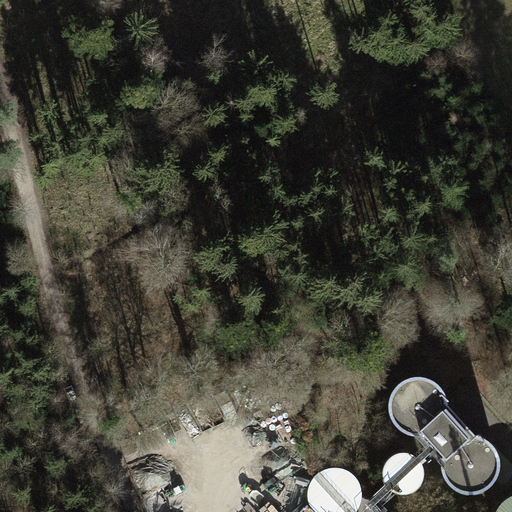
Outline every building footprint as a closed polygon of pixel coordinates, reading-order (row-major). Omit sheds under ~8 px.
[(446,412),(448,405),(448,397),(446,389),(442,383),(436,377),(430,374),(422,372),(414,372),(407,374),(400,377),(395,383),(391,389),(389,397),(389,405),(391,412),(395,419),(400,424),(407,428),(414,430),(422,430),(430,428),(436,424),(442,419),(446,412)] [(449,399),(420,424),(448,454),(476,429),(449,399)] [(500,471),(502,463),(502,455),(500,448),(496,441),(491,436),(484,432),(477,430),(469,430),(461,432),(455,436),(449,441),(445,448),(443,455),(443,463),(445,471),(449,477),(455,483),(461,486),(469,488),(477,488),(484,486),(491,483),(496,477),(500,471)] [(425,476),(425,470),(424,465),(422,460),(418,456),(414,452),(408,451),(403,450),(397,451),(392,454),(388,457),(385,462),(383,467),(382,473),(383,478),(386,483),(389,487),(394,491),(399,492),(405,493),(411,492),(416,490),(420,486),(423,481),(425,476)] [(361,500),(362,493),(361,486),(358,480),(354,474),(348,470),(342,468),(335,467),(328,468),(321,471),(316,475),(312,481),(309,487),(308,494),(309,501),(312,508),(315,511),(354,511),(359,507),(361,500)] [(293,511),(383,511),(384,511),(388,507),(384,503),(402,487),(392,477),(372,497),(308,497),(292,511),(293,511)] [(511,511),(511,492),(508,494),(502,499),(497,506),(494,511),(511,511)]
